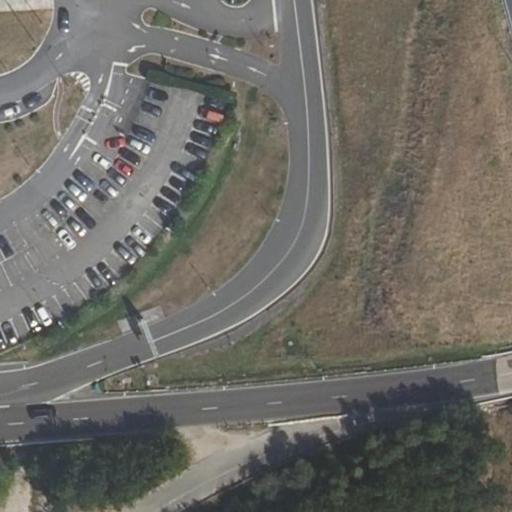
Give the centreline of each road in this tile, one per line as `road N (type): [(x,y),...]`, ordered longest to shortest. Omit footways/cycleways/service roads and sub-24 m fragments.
road 1 (secondary): [(0,391),(108,362),(213,316),(283,265),(309,214),(312,177),(293,0)]
road 2 (secondary): [(0,421),(511,377)]
